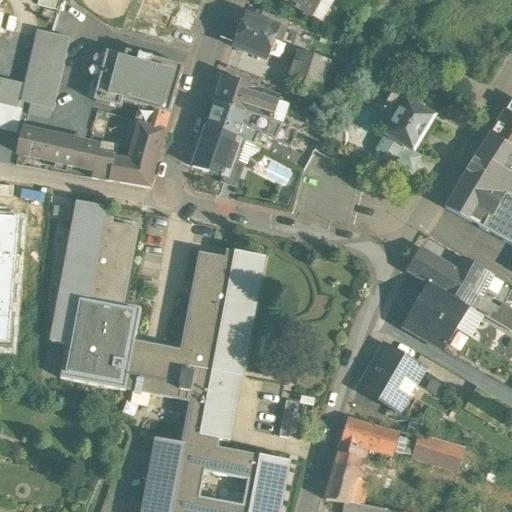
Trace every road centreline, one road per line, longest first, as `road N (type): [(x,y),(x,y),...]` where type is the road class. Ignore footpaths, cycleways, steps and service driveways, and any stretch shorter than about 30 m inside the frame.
road 1 (residential): [(394,261),(366,304),(309,511)]
road 2 (residential): [(394,261),(165,206)]
road 3 (residential): [(165,206),(228,0)]
road 4 (residential): [(511,81),(394,261)]
road 5 (residential): [(165,206),(0,172)]
